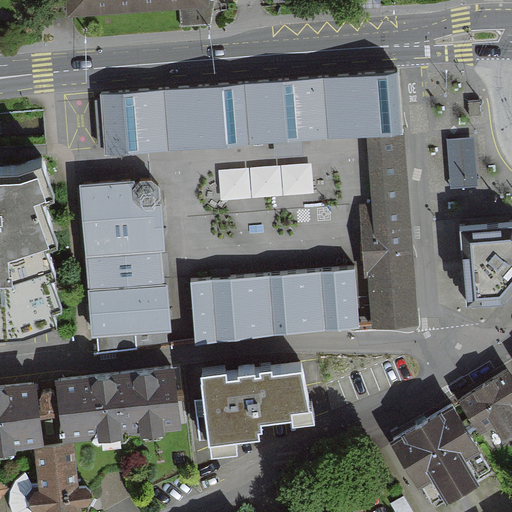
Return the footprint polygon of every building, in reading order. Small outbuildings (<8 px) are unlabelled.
[(89,0),(181,14),(180,21),(207,25),(210,0),(89,0)] [(402,74),(106,93),(111,160),(265,150),(269,215),(376,208),(377,217),(364,218),(365,236),(193,247),(199,331),(418,317),(402,74)] [(478,184),(474,134),(447,136),(451,186),(478,184)] [(0,334),(26,333),(60,320),(53,303),(63,300),(53,275),(59,272),(49,247),(60,243),(42,196),(57,190),(44,158),(21,167),(0,168),(0,334)] [(84,185),(90,293),(169,289),(163,190),(153,181),(84,185)] [(511,215),(461,220),(467,299),(505,293),(511,284),(511,215)] [(201,364),(210,446),(245,442),(243,427),(264,425),(263,416),(315,410),(309,362),(280,365),(280,363),(231,368),(230,361),(201,364)] [(78,377),(57,379),(63,441),(182,428),(178,395),(175,366),(78,377)] [(511,366),(463,395),(481,425),(497,416),(503,427),(511,421),(511,366)] [(0,386),(0,448),(43,444),(36,382),(11,385),(0,386)] [(487,467),(448,402),(396,433),(434,498),(487,467)] [(44,508),(43,511),(81,511),(80,504),(90,503),(88,485),(79,485),(76,446),(39,449),(42,489),(35,490),(37,509),(44,508)]
